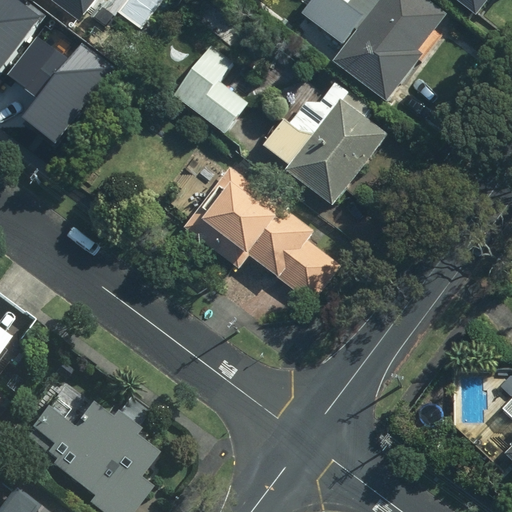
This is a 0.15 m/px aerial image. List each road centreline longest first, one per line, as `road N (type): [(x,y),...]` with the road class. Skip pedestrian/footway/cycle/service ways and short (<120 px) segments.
road 1 (residential): [(0,213),(305,439)]
road 2 (residential): [(511,165),(305,439)]
road 3 (residential): [(305,439),(403,511)]
